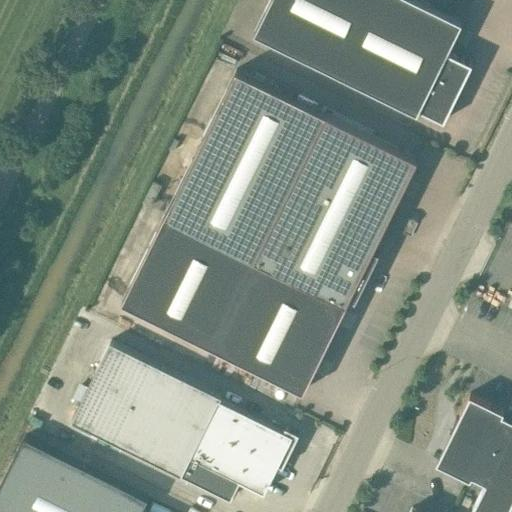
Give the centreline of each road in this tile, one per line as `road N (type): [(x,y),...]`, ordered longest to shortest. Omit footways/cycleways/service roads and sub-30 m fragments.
road 1 (unknown): [(274,511),(71,428),(65,405),(74,375),(94,344),(117,342),(284,413),(298,436),(298,457)]
road 2 (unclassified): [(328,511),(511,141)]
road 3 (unclassified): [(0,189),(95,0)]
